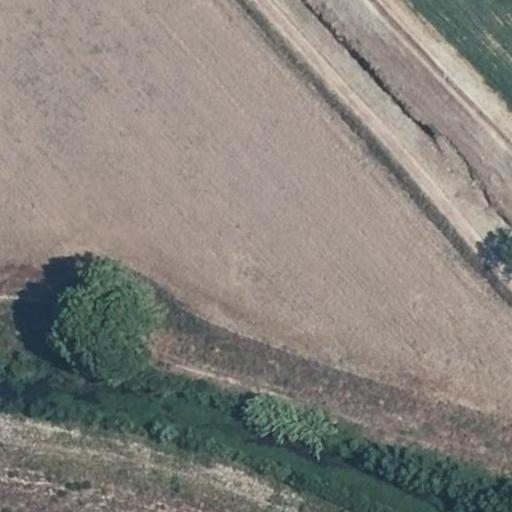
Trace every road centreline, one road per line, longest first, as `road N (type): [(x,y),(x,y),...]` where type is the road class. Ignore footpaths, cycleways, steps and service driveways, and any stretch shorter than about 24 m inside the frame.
road 1 (track): [(0,439),(133,457),(223,480),(295,511)]
road 2 (track): [(162,511),(57,482),(0,479)]
